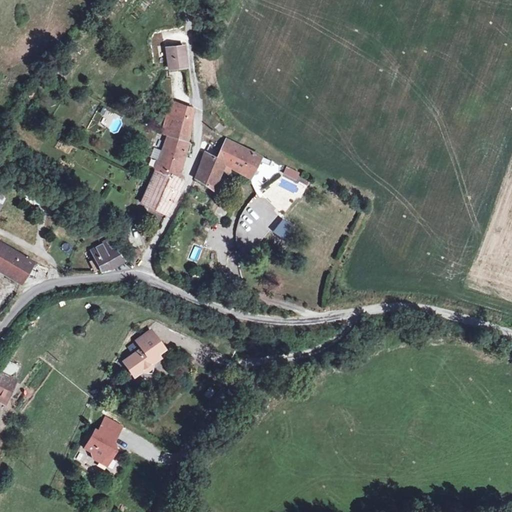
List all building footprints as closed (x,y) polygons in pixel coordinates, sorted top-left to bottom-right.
[(170,69),(187,67),(185,46),(168,48),(170,69)] [(31,104),(50,74),(42,70),(33,83),(23,99),(31,104)] [(148,109),(156,97),(151,93),(143,105),(148,109)] [(163,135),(168,137),(187,142),(192,116),(192,107),(171,102),(163,135)] [(214,121),(211,128),(217,131),(221,124),(214,121)] [(185,151),(187,142),(168,137),(163,152),(159,162),(157,162),(154,169),(158,170),(177,177),(185,151)] [(205,151),(195,177),(212,189),(224,162),(247,173),(251,165),(255,167),(259,160),(269,165),(271,161),(224,138),(216,157),(205,151)] [(152,160),(157,162),(159,162),(163,152),(152,148),(150,156),(153,158),(152,160)] [(261,179),(268,167),(263,164),(256,175),(261,179)] [(283,175),(296,182),(301,173),(288,166),(283,175)] [(183,180),(177,177),(158,170),(143,204),(167,215),(179,192),(177,191),(183,180)] [(39,213),(50,214),(52,194),(42,192),(39,213)] [(92,250),(95,257),(101,271),(108,270),(122,262),(114,248),(111,250),(106,242),(92,250)] [(133,259),(145,257),(143,242),(132,244),(133,259)] [(25,278),(34,263),(0,243),(0,272),(21,285),(25,278)] [(95,272),(101,271),(95,257),(90,261),(95,272)] [(39,266),(34,263),(25,278),(36,280),(39,266)] [(151,330),(137,341),(142,349),(124,362),(134,376),(142,371),(147,372),(152,368),(153,362),(161,357),(159,354),(165,349),(151,330)] [(7,361),(1,373),(14,379),(20,366),(7,361)] [(14,379),(1,373),(0,372),(0,401),(6,404),(17,380),(14,379)] [(32,387),(19,405),(24,408),(37,391),(32,387)] [(94,458),(100,462),(103,456),(110,460),(116,450),(111,447),(122,427),(105,418),(98,432),(95,430),(85,448),(92,452),(94,458)] [(107,466),(110,460),(103,456),(100,462),(107,466)]
